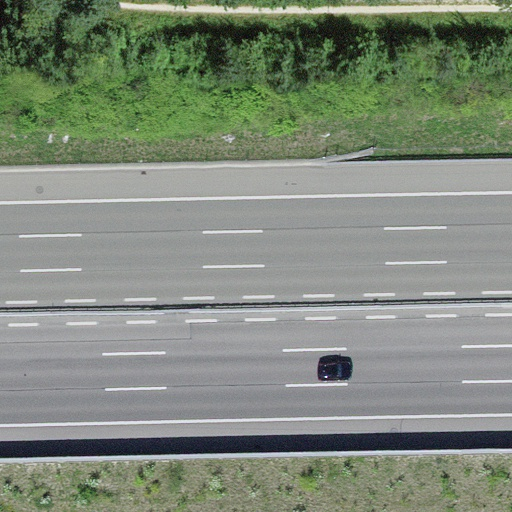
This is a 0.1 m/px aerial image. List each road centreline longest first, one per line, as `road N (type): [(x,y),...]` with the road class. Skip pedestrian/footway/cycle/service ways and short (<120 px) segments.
road 1 (motorway): [(0,375),(511,364)]
road 2 (motorway): [(511,242),(0,252)]
road 3 (track): [(453,0),(181,0)]
